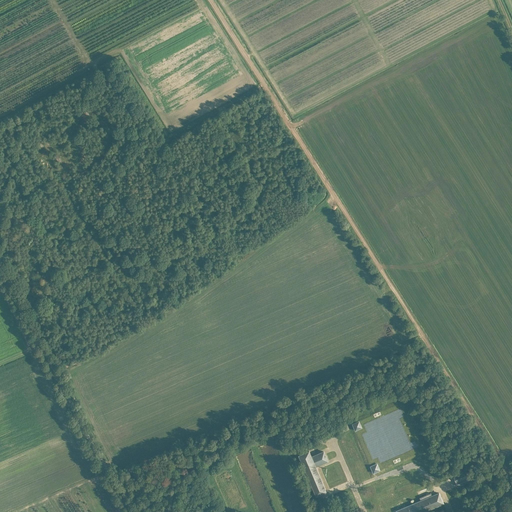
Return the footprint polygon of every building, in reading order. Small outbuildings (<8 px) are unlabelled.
[(355,430),(362,428),(359,421),(353,424),(355,430)] [(312,456),(309,450),(299,455),(316,495),(326,491),(316,466),(328,461),(324,451),(312,456)] [(373,473),(380,470),(377,464),(371,466),(373,473)] [(458,486),(469,481),(465,473),(454,477),(458,486)] [(432,496),(431,493),(420,497),(421,500),(397,511),(422,511),(443,503),(439,493),(432,496)]
